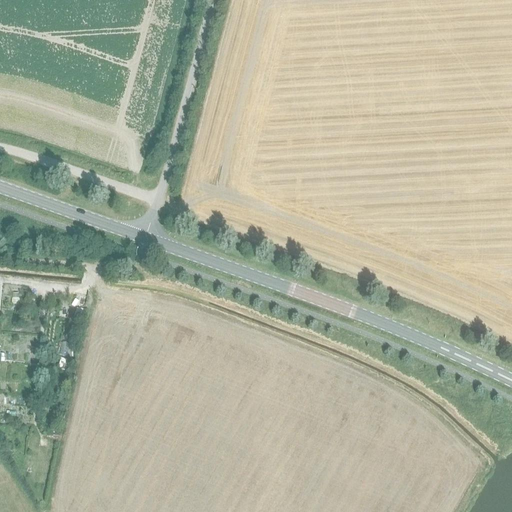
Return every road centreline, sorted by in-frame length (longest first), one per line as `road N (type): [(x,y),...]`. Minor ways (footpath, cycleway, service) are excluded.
road 1 (secondary): [(511,380),(331,303),(145,237)]
road 2 (unclassified): [(158,197),(210,0)]
road 3 (unclassified): [(0,146),(158,197)]
road 4 (secondary): [(145,237),(0,186)]
